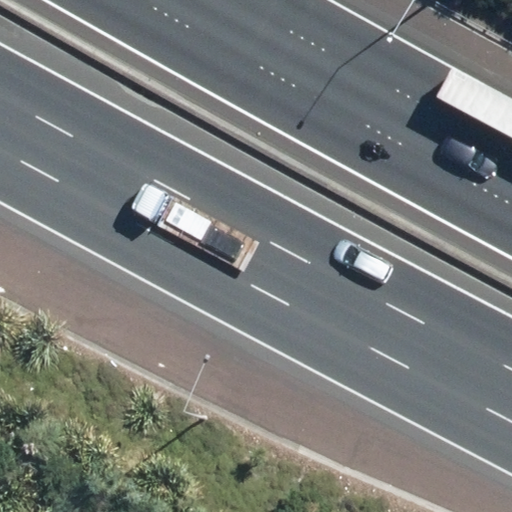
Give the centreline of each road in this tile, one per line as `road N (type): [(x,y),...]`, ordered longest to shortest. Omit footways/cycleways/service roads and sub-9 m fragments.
road 1 (motorway): [(511,368),(0,99)]
road 2 (motorway): [(141,0),(511,204)]
